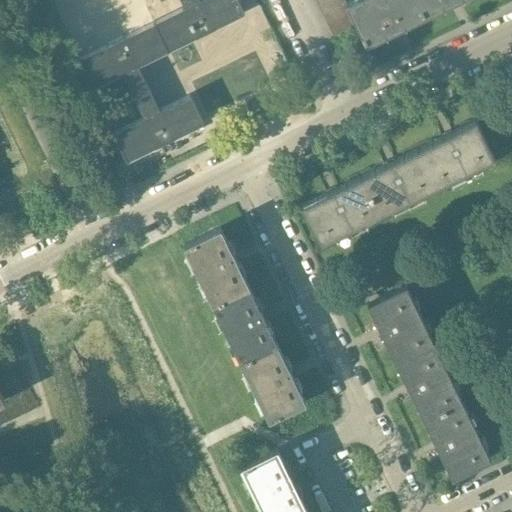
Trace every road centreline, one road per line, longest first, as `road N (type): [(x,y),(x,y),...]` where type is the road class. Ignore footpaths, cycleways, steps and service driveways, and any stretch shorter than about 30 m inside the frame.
road 1 (residential): [(363,420),(238,165)]
road 2 (residential): [(0,282),(238,165)]
road 3 (residential): [(343,114),(511,31)]
road 4 (residential): [(363,420),(310,446),(343,511)]
road 5 (residential): [(343,114),(287,0)]
